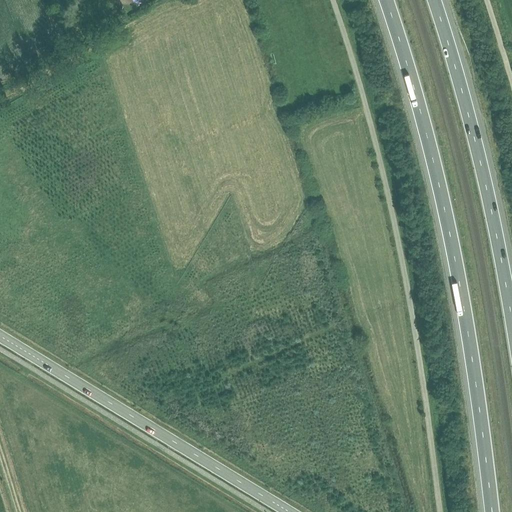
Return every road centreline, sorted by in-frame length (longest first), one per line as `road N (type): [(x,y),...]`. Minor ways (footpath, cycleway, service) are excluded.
road 1 (unclassified): [(333,0),(384,176),(440,511)]
road 2 (motorway): [(385,0),(453,254),(491,511)]
road 3 (tertiary): [(0,336),(285,511)]
road 4 (motorway): [(511,322),(476,146),(433,0)]
